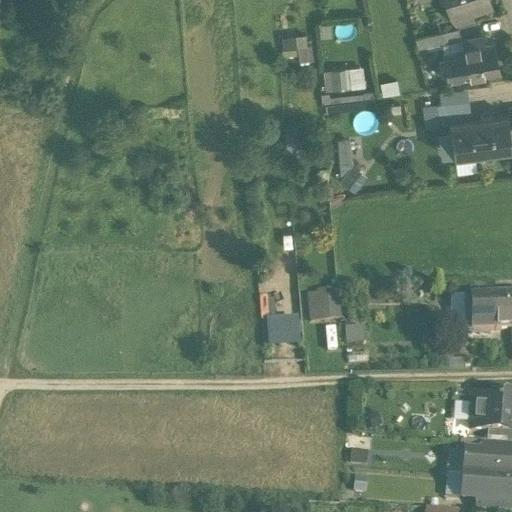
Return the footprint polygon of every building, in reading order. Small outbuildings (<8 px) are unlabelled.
[(449,0),(455,17),(490,6),(490,4),(486,5),(484,0),(449,0)] [(441,33),(415,38),(418,51),(442,47),(441,44),(443,44),(441,33)] [(461,40),(462,47),(485,42),(484,35),(461,40)] [(304,37),(279,40),(281,59),(296,57),(297,64),(311,62),(309,46),(305,47),(304,37)] [(443,51),(462,47),(461,40),(443,44),(441,44),(442,47),(443,51)] [(485,42),(462,47),(468,77),(498,70),(493,41),(485,42)] [(462,47),(443,51),(448,80),(468,77),(462,47)] [(325,70),(326,89),(365,87),(365,68),(325,70)] [(396,82),(380,86),(382,97),(398,94),(396,82)] [(375,106),(374,89),(322,92),(323,109),(375,106)] [(469,100),(438,104),(440,125),(450,124),(472,121),(471,119),(469,100)] [(511,144),(508,114),(471,119),(472,121),(476,155),(511,149),(511,144)] [(472,121),(450,124),(455,157),(472,155),(476,155),(472,121)] [(472,155),(455,157),(457,175),(474,172),(472,155)] [(341,182),(354,191),(364,177),(350,168),(341,182)] [(141,216),(140,250),(199,251),(198,277),(227,278),(228,253),(217,252),(218,218),(141,216)] [(294,283),(291,264),(272,267),(275,285),(294,283)] [(511,296),(495,297),(495,331),(511,331),(511,330),(511,296)] [(495,297),(448,297),(448,331),(471,331),(495,331),(495,297)] [(310,325),(339,322),(337,298),(308,301),(310,325)] [(276,321),(275,299),(261,299),(262,321),(276,321)] [(303,320),(262,322),(263,351),(304,349),(303,320)] [(511,399),(504,399),(501,402),(473,400),(472,407),(468,410),(467,420),(471,425),(471,431),(487,433),(511,434),(511,399)] [(511,434),(487,433),(486,444),(511,446),(511,434)] [(511,446),(486,444),(482,444),(481,456),(511,458),(511,446)] [(511,458),(481,456),(465,455),(463,477),(511,480),(511,458)] [(511,493),(511,480),(463,477),(462,500),(477,501),(511,503),(511,493)] [(510,511),(511,503),(477,501),(476,511),(510,511)]
